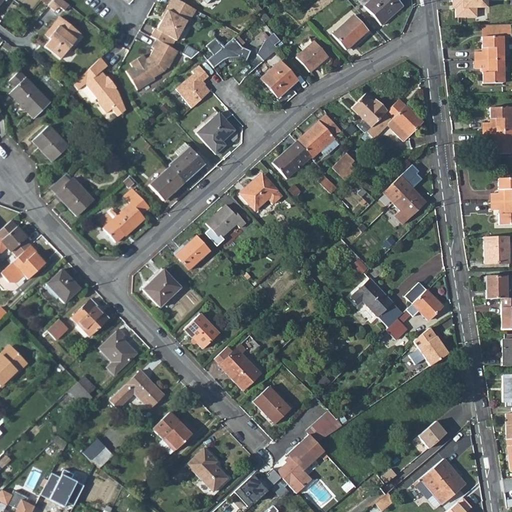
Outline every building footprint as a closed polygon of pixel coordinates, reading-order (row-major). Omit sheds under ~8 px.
[(62,0),(52,0),(47,6),(53,11),(56,7),(60,7),(63,10),(68,4),(62,0)] [(195,10),(176,0),(169,0),(161,16),(162,17),(161,20),(155,30),(175,41),(186,21),(189,20),(195,10)] [(373,0),(364,8),(381,27),(402,8),(395,0),(373,0)] [(452,10),(454,10),(452,0),(437,0),(440,21),(453,20),(452,10)] [(260,9),(255,3),(251,7),(256,13),(260,9)] [(264,23),(268,19),(260,9),(256,13),(258,16),(264,23)] [(80,34),(59,16),(53,23),(55,24),(50,31),(52,32),(48,37),(49,39),(43,46),(59,59),(80,34)] [(331,35),(345,51),(366,33),(352,17),(331,35)] [(55,24),(53,23),(44,34),(48,37),(52,32),(50,31),(55,24)] [(481,26),(481,37),(496,36),(496,29),(501,29),(500,25),(481,26)] [(474,60),(501,59),(501,44),(505,44),(504,38),(510,37),(510,28),(501,29),(496,29),(496,36),(481,37),(481,52),(474,52),(474,60)] [(215,52),(209,57),(215,66),(224,58),(230,56),(239,57),(247,60),(250,49),(241,46),(233,38),(225,44),(217,35),(207,44),(215,52)] [(274,45),(280,41),(276,37),(256,55),(262,62),(277,49),(274,45)] [(177,51),(155,39),(151,47),(153,49),(148,57),(142,56),(129,64),(126,73),(138,91),(155,79),(154,77),(163,70),(165,67),(167,68),(177,51)] [(294,56),(307,72),(327,54),(314,39),(294,56)] [(106,66),(99,58),(70,86),(75,92),(82,85),(98,100),(97,101),(107,111),(112,107),(118,113),(125,107),(117,88),(115,87),(117,86),(111,80),(110,81),(101,72),(106,66)] [(482,84),(502,83),(501,59),(474,60),(475,69),(482,69),(482,84)] [(257,79),(274,99),(295,81),(278,61),(257,79)] [(192,106),(211,91),(202,80),(209,75),(200,64),(193,70),(195,72),(177,87),(192,106)] [(6,88),(31,116),(47,101),(18,69),(7,80),(11,84),(6,88)] [(386,111),(375,99),(372,102),(364,94),(350,107),(369,128),(386,111)] [(398,99),(394,102),(386,111),(369,128),(366,132),(368,134),(370,132),(373,136),(386,122),(404,140),(421,122),(406,106),(405,107),(398,99)] [(489,121),(482,121),(482,130),(509,129),(509,105),(488,106),(489,121)] [(226,144),(223,141),(235,130),(220,112),(197,132),(216,153),(226,144)] [(295,141),(296,143),(310,158),(311,160),(320,151),(324,156),(338,144),(333,138),(340,132),(325,114),(317,121),(295,141)] [(32,141),(51,161),(64,149),(47,129),(32,141)] [(509,129),(482,130),(482,138),(489,138),(490,153),(510,152),(509,129)] [(173,150),(176,154),(166,164),(168,166),(182,182),(202,165),(181,142),(173,150)] [(296,143),(281,156),(280,155),(270,164),(284,181),(310,158),(296,143)] [(331,167),(338,175),(349,164),(353,160),(345,152),(331,167)] [(349,164),(338,175),(343,180),(353,169),(349,164)] [(148,184),(162,201),(182,182),(168,166),(148,184)] [(253,211),(266,199),(271,205),(280,197),(260,173),(250,182),(250,183),(238,194),(253,211)] [(335,188),(323,176),(317,181),(330,194),(335,188)] [(401,224),(424,202),(399,176),(381,193),(399,212),(394,217),(401,224)] [(47,189),(52,195),(67,182),(62,177),(47,189)] [(491,201),(511,200),(511,177),(497,178),(498,192),(491,192),(491,201)] [(52,195),(72,217),(89,202),(69,180),(67,182),(52,195)] [(144,218),(140,214),(148,207),(131,188),(122,196),(129,204),(113,218),(107,211),(97,220),(103,227),(102,228),(115,243),(127,232),(128,233),(144,218)] [(499,224),(511,223),(511,200),(491,201),(492,209),(498,209),(499,224)] [(370,222),(380,211),(372,203),(362,213),(370,222)] [(235,223),(240,227),(245,223),(236,213),(234,215),(225,205),(205,223),(218,238),(235,223)] [(24,238),(9,222),(0,229),(0,254),(5,250),(8,253),(9,252),(14,258),(28,245),(23,240),(24,238)] [(174,256),(187,271),(208,252),(195,237),(174,256)] [(484,264),(508,264),(508,238),(484,239),(484,264)] [(44,262),(28,245),(14,258),(0,270),(0,275),(6,282),(15,283),(23,275),(26,279),(44,262)] [(46,285),(63,303),(78,288),(61,270),(46,285)] [(141,290),(157,308),(178,289),(162,270),(141,290)] [(484,277),(485,300),(500,299),(511,298),(511,279),(505,280),(505,277),(484,277)] [(392,303),(369,279),(349,297),(357,305),(362,301),(376,317),(392,303)] [(419,282),(404,296),(411,304),(424,291),(426,290),(419,282)] [(427,321),(442,307),(426,290),(424,291),(411,304),(415,308),(427,321)] [(511,298),(500,299),(501,330),(511,329),(511,298)] [(70,318),(88,337),(107,319),(89,300),(70,318)] [(401,313),(392,303),(376,317),(377,317),(387,327),(401,313)] [(411,304),(405,310),(409,314),(415,308),(411,304)] [(401,313),(387,327),(386,329),(395,339),(406,328),(401,323),(409,314),(405,310),(401,313)] [(182,327),(201,348),(219,332),(200,311),(182,327)] [(68,329),(58,319),(47,330),(57,340),(68,329)] [(105,366),(113,374),(135,354),(122,339),(124,336),(118,329),(99,346),(111,360),(105,366)] [(434,337),(429,329),(423,332),(413,342),(418,349),(417,349),(408,356),(415,365),(424,359),(429,366),(447,354),(435,336),(434,337)] [(511,334),(504,335),(504,339),(501,340),(502,366),(511,365),(511,334)] [(247,350),(256,345),(251,336),(242,341),(247,350)] [(241,343),(232,351),(227,346),(213,359),(218,364),(217,365),(241,391),(259,373),(241,354),(246,349),(241,343)] [(0,382),(15,369),(17,370),(26,361),(10,344),(0,353),(0,382)] [(133,394),(148,410),(163,395),(140,371),(109,400),(117,409),(133,394)] [(77,381),(88,392),(94,387),(83,374),(77,381)] [(502,402),(511,402),(511,375),(502,376),(502,402)] [(88,392),(77,381),(68,390),(82,405),(91,396),(90,395),(88,392)] [(251,402),(273,425),(288,410),(267,387),(251,402)] [(317,443),(317,444),(342,426),(337,419),(337,418),(329,410),(306,430),(309,434),(317,443)] [(165,450),(171,456),(195,433),(186,423),(182,426),(171,414),(154,430),(163,440),(157,446),(162,452),(165,450)] [(436,419),(418,435),(429,448),(447,432),(436,419)] [(281,477),(288,485),(295,493),(311,479),(304,471),(303,470),(316,459),(309,450),(317,443),(309,434),(301,442),(288,453),(290,455),(292,457),(287,462),(276,471),(281,477)] [(68,442),(59,435),(53,440),(64,448),(68,442)] [(114,455),(97,439),(83,453),(100,469),(114,455)] [(317,443),(309,450),(316,459),(324,452),(317,444),(317,443)] [(188,464),(214,492),(229,478),(215,463),(217,461),(205,448),(188,464)] [(0,464),(2,466),(9,459),(3,452),(0,454),(0,464)] [(443,459),(414,483),(424,495),(429,491),(441,505),(461,488),(452,477),(455,473),(443,459)] [(391,468),(381,476),(386,482),(396,474),(391,468)] [(461,488),(464,485),(455,473),(452,477),(461,488)] [(252,474),(235,490),(249,505),(267,487),(261,481),(260,482),(252,474)] [(43,488),(35,502),(43,506),(50,492),(43,488)] [(0,511),(31,511),(34,507),(21,500),(14,511),(6,511),(2,510),(12,494),(1,491),(0,492),(0,511)] [(441,505),(429,491),(424,495),(435,509),(441,505)] [(388,492),(375,503),(381,511),(394,500),(388,492)]
